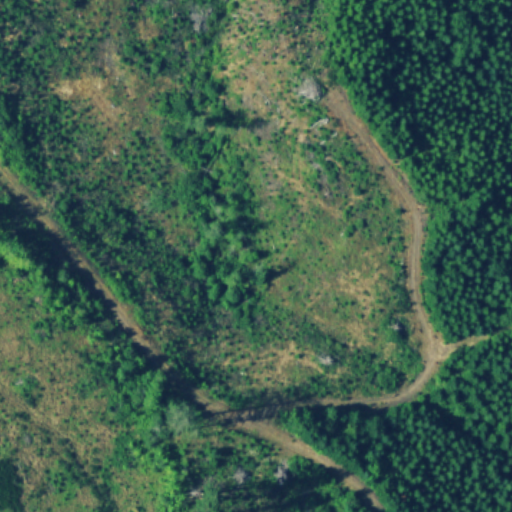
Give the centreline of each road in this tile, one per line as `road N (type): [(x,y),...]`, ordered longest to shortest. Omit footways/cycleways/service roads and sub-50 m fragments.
road 1 (track): [(332,90),(413,227),(417,296),(432,350),(414,391),(389,402),(230,411),(206,399),(148,351),(0,162)]
road 2 (track): [(376,511),(349,481),(230,411)]
